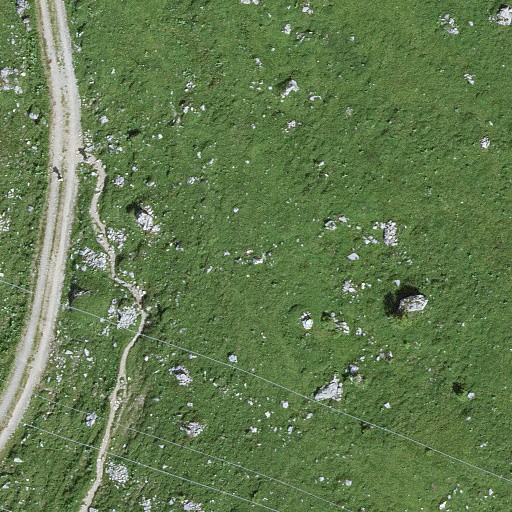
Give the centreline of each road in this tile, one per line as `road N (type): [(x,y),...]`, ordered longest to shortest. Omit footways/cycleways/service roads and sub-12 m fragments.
road 1 (track): [(0,423),(31,359),(47,296),(67,132)]
road 2 (track): [(67,132),(50,0)]
